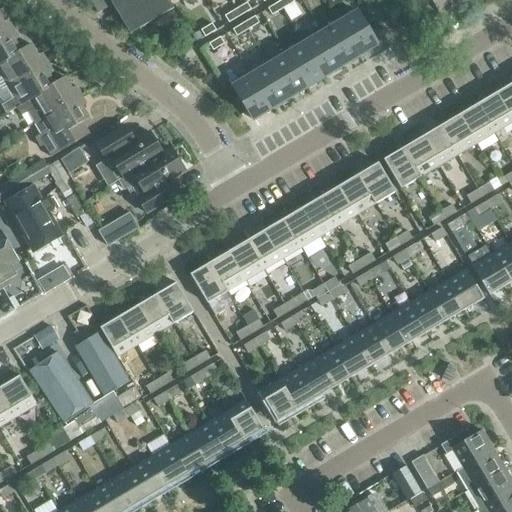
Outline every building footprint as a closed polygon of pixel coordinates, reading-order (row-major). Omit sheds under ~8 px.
[(89,0),(97,13),(112,5),(130,34),(173,9),(167,0),(89,0)] [(282,0),(278,2),(282,9),(294,2),(292,0),(282,0)] [(461,0),(429,0),(440,18),(461,6),(459,2),(461,0)] [(271,16),(282,9),(278,2),(267,9),(271,16)] [(246,3),(235,10),(239,17),(251,10),(246,3)] [(228,23),(239,17),(235,10),(224,16),(228,23)] [(356,11),(338,22),(359,57),(377,46),(356,11)] [(0,37),(13,30),(8,21),(4,23),(0,16),(0,37)] [(254,17),(243,23),(247,30),(259,23),(254,17)] [(338,22),(321,33),(341,68),(359,57),(338,22)] [(236,37),(247,30),(243,23),(232,30),(236,37)] [(216,31),(211,24),(200,31),(204,37),(216,31)] [(0,63),(21,51),(15,41),(19,39),(13,30),(0,37),(0,63)] [(202,37),(198,31),(192,35),(196,41),(202,37)] [(321,33),(303,43),(324,78),(341,68),(321,33)] [(224,44),(220,37),(209,44),(213,51),(224,44)] [(303,43),(286,54),(307,89),(324,78),(303,43)] [(31,46),(21,51),(0,63),(0,75),(1,75),(8,86),(47,63),(42,54),(38,56),(31,46)] [(307,89),(286,54),(268,64),(289,99),(307,89)] [(6,115),(17,108),(16,108),(55,85),(54,84),(48,74),(52,72),(47,63),(8,86),(15,98),(1,106),(6,115)] [(268,64),(251,75),(272,110),(289,99),(268,64)] [(251,75),(232,86),(253,121),(272,110),(251,75)] [(35,123),(42,119),(81,96),(75,87),(71,89),(65,78),(54,84),(55,85),(16,108),(17,108),(21,116),(29,112),(35,123)] [(511,121),(511,83),(495,93),(511,121)] [(477,104),(494,133),(511,122),(511,121),(495,93),(477,104)] [(40,148),(43,145),(51,157),(85,137),(78,125),(89,118),(82,107),(86,105),(81,96),(42,119),(35,123),(42,134),(35,139),(40,148)] [(476,144),(494,133),(477,104),(458,115),(476,144)] [(440,126),(457,155),(476,144),(458,115),(440,126)] [(438,166),(457,155),(440,126),(421,137),(438,166)] [(110,158),(123,178),(123,179),(163,155),(162,154),(149,132),(129,145),(120,130),(97,146),(106,161),(110,158)] [(438,166),(421,137),(403,148),(420,177),(438,166)] [(400,189),(420,177),(403,148),(383,160),(400,189)] [(78,149),(61,161),(68,174),(87,163),(78,149)] [(137,182),(145,195),(137,199),(146,214),(171,198),(163,185),(185,171),(171,149),(162,154),(163,155),(123,179),(123,178),(118,181),(124,190),(137,182)] [(66,201),(74,195),(76,194),(73,189),(73,188),(58,161),(47,167),(62,194),(62,195),(66,201)] [(0,186),(0,202),(49,174),(43,162),(0,186)] [(395,192),(378,163),(358,175),(376,204),(395,192)] [(376,204),(358,175),(340,186),(357,215),(376,204)] [(482,197),(493,190),(489,183),(477,190),(482,197)] [(357,215),(340,186),(321,197),(338,226),(357,215)] [(470,204),(482,197),(477,190),(466,196),(470,204)] [(76,218),(77,218),(85,213),(74,195),(66,201),(76,218)] [(489,210),(501,203),(496,196),(485,202),(489,210)] [(35,197),(11,209),(37,255),(60,242),(35,197)] [(319,237),(338,226),(321,197),(302,208),(319,237)] [(478,216),(489,210),(485,202),(473,209),(478,216)] [(445,219),(456,212),(451,205),(440,212),(445,219)] [(301,248),(319,237),(302,208),(284,219),(301,248)] [(433,226),(445,219),(440,212),(429,218),(433,226)] [(92,224),(85,213),(78,217),(85,228),(92,224)] [(108,247),(139,228),(130,214),(99,232),(108,247)] [(451,232),(463,226),(458,218),(447,225),(451,232)] [(282,259),(301,248),(284,219),(265,230),(282,259)] [(435,242),(446,235),(441,228),(430,235),(435,242)] [(264,270),(282,259),(265,230),(246,241),(264,270)] [(400,245),(412,239),(407,231),(396,238),(400,245)] [(389,252),(400,245),(396,238),(385,245),(389,252)] [(0,289),(18,279),(13,271),(23,265),(8,240),(0,244),(0,289)] [(264,270),(246,241),(228,252),(245,281),(264,270)] [(408,258),(419,251),(415,244),(403,251),(408,258)] [(511,247),(510,244),(491,255),(508,284),(510,283),(511,281),(511,247)] [(472,267),(489,296),(508,284),(491,255),(490,256),(485,247),(468,257),(473,266),(472,267)] [(397,265),(408,258),(403,251),(392,257),(397,265)] [(245,281),(228,252),(209,263),(226,292),(245,281)] [(363,267),(374,261),(370,253),(359,260),(363,267)] [(407,259),(399,264),(403,270),(411,265),(407,259)] [(352,274),(363,267),(359,260),(347,267),(352,274)] [(207,304),(226,292),(209,263),(190,275),(207,304)] [(43,291),(72,280),(67,266),(38,276),(43,291)] [(371,280),(382,273),(378,266),(366,273),(371,280)] [(447,281),(464,311),(484,299),(466,270),(447,281)] [(359,287),(371,280),(366,273),(355,279),(359,287)] [(327,292),(338,286),(334,278),(323,285),(327,292)] [(428,292),(445,321),(462,311),(462,312),(464,311),(447,281),(428,292)] [(176,283),(156,295),(174,324),(193,312),(176,283)] [(316,299),(327,292),(323,285),(311,292),(316,299)] [(332,300),(343,293),(338,286),(327,292),(332,300)] [(320,307),(332,300),(327,292),(316,299),(320,307)] [(428,292),(410,303),(427,333),(429,332),(429,331),(445,321),(428,292)] [(155,335),(174,324),(156,295),(138,306),(155,335)] [(288,312),(300,305),(295,298),(284,304),(288,312)] [(427,333),(410,303),(391,314),(408,344),(427,333)] [(277,319),(288,312),(284,304),(273,311),(277,319)] [(136,346),(155,335),(138,306),(119,317),(136,346)] [(296,325),(307,318),(303,310),(291,317),(296,325)] [(408,344),(391,314),(372,326),(389,355),(406,344),(407,345),(408,344)] [(117,357),(136,346),(119,317),(100,328),(117,357)] [(285,331),(296,325),(291,317),(280,324),(285,331)] [(251,334),(263,327),(258,320),(247,326),(251,334)] [(240,341),(251,334),(247,326),(235,333),(240,341)] [(389,355),(372,326),(353,337),(371,366),(373,365),(372,365),(389,355)] [(42,351),(59,341),(51,327),(33,337),(42,351)] [(259,347),(270,340),(266,332),(254,339),(259,347)] [(104,336),(79,351),(107,396),(131,383),(104,336)] [(353,337),(335,348),(352,377),(371,366),(353,337)] [(247,353),(259,347),(254,339),(243,346),(247,353)] [(316,359),(333,388),(350,378),(352,377),(335,348),(316,359)] [(198,365),(210,359),(205,351),(194,358),(198,365)] [(65,353),(32,373),(65,425),(97,404),(65,353)] [(187,372),(198,365),(194,358),(183,365),(187,372)] [(298,370),(315,399),(317,398),(333,388),(316,359),(298,370)] [(206,378),(217,371),(213,364),(202,371),(206,378)] [(298,370),(279,381),(297,410),(315,399),(298,370)] [(195,385),(206,378),(202,371),(190,377),(195,385)] [(161,387),(173,381),(168,373),(157,380),(161,387)] [(0,388),(17,417),(37,405),(19,376),(0,387),(0,388)] [(150,394),(161,387),(157,380),(146,387),(150,394)] [(277,422),(280,420),(280,419),(294,411),(295,411),(297,410),(279,381),(260,392),(277,422)] [(108,419),(113,416),(111,414),(122,408),(123,407),(134,400),(141,397),(134,386),(116,397),(114,395),(99,404),(108,419)] [(169,400),(180,393),(176,386),(164,393),(169,400)] [(0,426),(17,417),(0,388),(0,426)] [(158,407),(169,400),(164,393),(153,399),(158,407)] [(246,401),(226,412),(244,442),(246,440),(245,440),(260,432),(263,430),(246,401)] [(124,410),(129,417),(140,411),(136,403),(124,410)] [(62,431),(69,442),(100,424),(108,419),(99,404),(90,409),(66,426),(67,428),(62,431)] [(113,416),(117,424),(129,417),(124,410),(113,416)] [(244,442),(226,412),(208,423),(225,453),(244,442)] [(225,453),(208,423),(189,434),(206,463),(223,453),(223,454),(225,453)] [(94,445),(105,438),(101,430),(90,437),(94,445)] [(456,472),(493,450),(481,430),(471,437),(466,430),(440,445),(446,455),(453,451),(462,467),(456,472)] [(45,435),(49,444),(55,441),(51,432),(45,435)] [(206,463),(189,434),(171,445),(188,475),(190,474),(190,473),(206,463)] [(83,451),(94,445),(90,437),(78,444),(83,451)] [(42,458),(53,452),(49,444),(38,451),(42,458)] [(188,475),(171,445),(152,456),(169,486),(188,475)] [(467,490),(504,468),(493,450),(456,472),(467,490)] [(31,465),(42,458),(38,451),(26,457),(31,465)] [(57,467),(68,460),(64,452),(52,459),(57,467)] [(427,489),(439,482),(423,455),(411,462),(427,489)] [(169,486),(152,456),(133,468),(150,496),(167,486),(167,487),(169,486)] [(46,473),(57,467),(52,459),(41,466),(46,473)] [(5,480),(16,474),(12,466),(0,473),(5,480)] [(405,502),(409,499),(421,492),(405,466),(389,475),(405,502)] [(114,479),(132,508),(134,507),(133,507),(150,496),(133,468),(114,479)] [(478,509),(511,488),(511,482),(504,468),(467,490),(478,509)] [(19,489),(30,483),(26,475),(14,482),(19,489)] [(125,511),(132,508),(114,479),(96,490),(108,511),(125,511)] [(431,497),(443,490),(439,482),(427,489),(431,497)] [(0,495),(2,499),(14,492),(9,485),(0,490),(0,495)] [(477,511),(511,511),(511,488),(478,509),(476,510),(477,511)] [(108,511),(96,490),(77,501),(83,511),(108,511)] [(413,507),(425,500),(421,492),(409,499),(413,507)] [(386,511),(379,500),(376,497),(373,497),(369,497),(355,505),(354,503),(351,505),(352,507),(343,511),(386,511)] [(83,511),(77,501),(59,511),(58,511),(83,511)]
